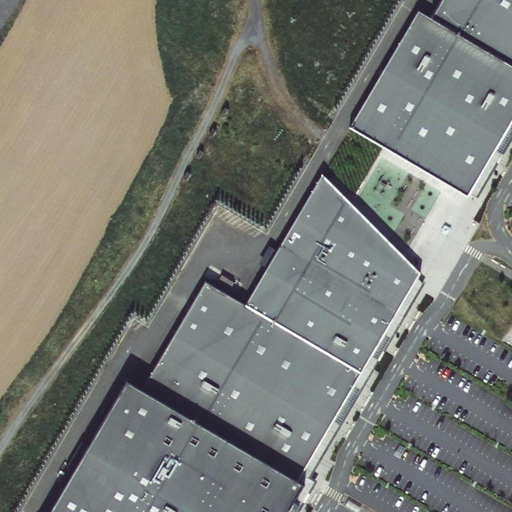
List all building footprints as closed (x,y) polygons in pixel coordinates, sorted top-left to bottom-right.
[(511,0),(442,0),(431,19),(511,67),(511,0)] [(419,11),(350,128),(468,198),(511,122),(511,67),(431,19),(419,11)] [(363,373),(421,275),(323,176),(246,305),(363,373)] [(299,480),(363,373),(246,305),(206,282),(142,391),(299,480)] [(128,383),(52,511),(289,511),(305,486),(299,480),(142,391),(128,383)]
